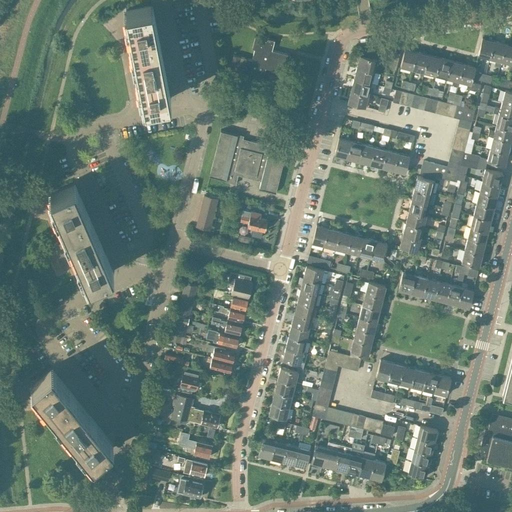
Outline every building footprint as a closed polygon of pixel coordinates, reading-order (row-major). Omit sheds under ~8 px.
[(126,8),(132,40),(158,35),(152,3),(126,8)] [(132,40),(138,72),(164,66),(158,35),(132,40)] [(247,77),(262,81),(265,67),(279,71),(280,67),(286,69),(290,54),(272,50),(273,44),(274,40),(255,35),(252,48),(255,48),(252,59),(240,56),(237,70),(248,73),(247,77)] [(490,57),(494,40),(482,37),(478,54),(490,57)] [(500,66),(501,60),(506,43),(494,40),(490,57),(496,59),(495,64),(500,66)] [(501,60),(511,63),(511,44),(506,43),(501,60)] [(405,48),(400,65),(412,68),(417,51),(405,48)] [(389,67),(395,69),(399,53),(393,51),(389,67)] [(417,51),(412,68),(424,71),(428,54),(417,51)] [(236,74),(237,70),(240,56),(234,54),(233,56),(229,72),(236,74)] [(428,54),(424,71),(435,74),(440,57),(428,54)] [(357,66),(374,71),(377,59),(360,55),(357,66)] [(440,57),(435,74),(447,77),(452,60),(440,57)] [(452,60),(447,77),(454,79),(452,84),(457,85),(459,80),(463,63),(452,60)] [(463,63),(459,80),(468,83),(466,88),(479,91),(480,83),(471,81),(475,66),(463,63)] [(138,72),(144,103),(170,98),(164,66),(138,72)] [(354,78),(371,82),(374,71),(357,66),(354,78)] [(351,90),(368,94),(371,82),(354,78),(351,90)] [(396,89),(393,101),(399,102),(402,91),(396,89)] [(348,102),(365,106),(368,94),(351,90),(348,102)] [(502,101),(511,104),(511,91),(505,90),(502,101)] [(402,91),(399,102),(405,104),(408,92),(402,91)] [(408,92),(405,104),(411,105),(414,94),(408,92)] [(414,94),(411,105),(417,107),(420,95),(414,94)] [(454,100),(453,104),(456,105),(459,105),(461,95),(455,94),(454,100)] [(420,95),(417,107),(423,109),(426,97),(420,95)] [(426,97),(423,109),(429,110),(432,98),(426,97)] [(432,98),(429,110),(435,112),(438,100),(432,98)] [(438,100),(435,112),(441,113),(444,102),(438,100)] [(499,113),(511,116),(511,104),(502,101),(500,107),(494,106),(493,112),(499,113)] [(444,102),(441,113),(447,115),(450,103),(444,102)] [(450,103),(447,115),(453,116),(456,105),(453,104),(450,103)] [(456,105),(453,116),(460,118),(471,121),(474,109),(459,105),(456,105)] [(496,125),(511,128),(511,116),(499,113),(496,125)] [(460,118),(458,124),(470,127),(471,121),(460,118)] [(458,124),(457,130),(468,133),(470,127),(458,124)] [(493,136),(510,141),(511,133),(511,128),(496,125),(494,131),(489,129),(487,135),(493,136)] [(259,188),(276,192),(287,146),(270,142),(270,145),(236,136),(237,134),(220,130),(209,175),(225,179),(225,181),(236,183),(238,174),(261,180),(259,188)] [(457,130),(455,136),(466,139),(468,133),(457,130)] [(397,137),(412,141),(414,135),(398,131),(397,137)] [(455,136),(454,142),(465,145),(466,139),(455,136)] [(490,148),(507,152),(510,141),(493,136),(490,148)] [(334,154),(346,157),(351,140),(339,137),(334,154)] [(346,157),(358,160),(362,143),(351,140),(346,157)] [(454,142),(452,148),(463,151),(465,145),(454,142)] [(358,160),(369,163),(374,146),(362,143),(358,160)] [(369,163),(381,166),(385,149),(374,146),(369,163)] [(452,148),(450,154),(462,157),(463,151),(452,148)] [(487,160),(504,164),(507,152),(490,148),(487,160)] [(381,166),(393,169),(397,152),(385,149),(381,166)] [(462,157),(462,158),(478,162),(479,155),(463,151),(462,157)] [(393,169),(404,172),(409,155),(397,152),(393,169)] [(450,154),(449,160),(460,163),(462,158),(462,157),(450,154)] [(460,163),(460,164),(476,168),(478,162),(462,158),(460,163)] [(423,160),(420,171),(424,172),(426,173),(429,161),(423,160)] [(447,166),(444,177),(456,180),(460,164),(460,163),(449,160),(447,166)] [(429,161),(426,173),(432,174),(435,163),(429,161)] [(435,163),(432,174),(436,175),(438,176),(441,164),(435,163)] [(441,164),(438,176),(444,177),(447,166),(441,164)] [(482,179),(499,184),(502,172),(485,168),(482,179)] [(417,175),(414,187),(432,191),(436,175),(432,174),(426,173),(424,172),(423,177),(417,175)] [(479,191),(496,195),(499,184),(482,179),(479,191)] [(50,192),(63,222),(88,211),(75,182),(50,192)] [(414,187),(411,199),(429,203),(432,191),(414,187)] [(476,203),(493,207),(496,195),(479,191),(476,203)] [(203,201),(216,204),(218,198),(204,194),(203,201)] [(411,199),(408,210),(426,215),(429,203),(411,199)] [(201,207),(215,210),(216,204),(203,201),(201,207)] [(473,214),(490,219),(493,207),(476,203),(473,214)] [(199,213),(213,216),(215,210),(201,207),(199,213)] [(242,215),(240,220),(248,222),(247,226),(265,230),(267,219),(260,217),(261,213),(251,211),(243,209),(242,215)] [(408,210),(405,222),(423,226),(426,215),(408,210)] [(63,222),(76,252),(101,241),(88,211),(63,222)] [(198,219),(211,223),(213,216),(199,213),(198,219)] [(470,226),(487,230),(490,219),(473,214),(470,226)] [(196,225),(210,229),(211,223),(198,219),(196,225)] [(404,228),(402,234),(420,238),(423,226),(405,222),(405,223),(404,222),(403,227),(404,228)] [(312,242),(324,245),(328,227),(316,224),(312,242)] [(467,238),(484,242),(487,230),(470,226),(467,238)] [(324,245),(335,248),(340,230),(328,227),(324,245)] [(335,248),(347,251),(352,233),(340,230),(335,248)] [(347,251),(359,254),(363,236),(352,233),(347,251)] [(399,245),(417,250),(420,238),(402,234),(399,245)] [(359,254),(370,256),(375,239),(363,236),(359,254)] [(464,249),(482,254),(484,242),(467,238),(464,249)] [(370,256),(382,260),(387,242),(375,239),(370,256)] [(76,252),(89,281),(113,270),(101,241),(76,252)] [(461,261),(479,266),(482,254),(464,249),(461,261)] [(307,261),(323,265),(324,259),(309,255),(307,261)] [(303,277),(320,281),(324,282),(327,270),(306,265),(303,277)] [(461,272),(476,276),(478,270),(462,266),(461,272)] [(231,270),(228,282),(233,284),(231,292),(248,296),(249,294),(250,294),(251,291),(250,289),(252,280),(250,280),(251,275),(231,270)] [(398,288),(410,291),(414,274),(402,271),(398,288)] [(410,291),(421,294),(426,277),(414,274),(410,291)] [(300,288),(317,293),(320,281),(303,277),(300,288)] [(421,294),(433,297),(437,280),(426,277),(421,294)] [(433,297),(445,300),(449,283),(437,280),(433,297)] [(368,281),(365,293),(382,297),(385,285),(368,281)] [(456,303),(468,306),(473,289),(466,287),(467,283),(462,281),(461,286),(456,303)] [(183,287),(182,295),(193,298),(196,285),(185,282),(183,287)] [(445,300),(456,303),(461,286),(449,283),(445,300)] [(297,300),(314,304),(317,293),(300,288),(297,300)] [(227,292),(225,297),(232,298),(231,304),(245,308),(246,307),(247,306),(248,304),(247,302),(248,298),(227,292)] [(365,293),(362,304),(379,309),(382,297),(365,293)] [(193,298),(182,295),(180,300),(180,301),(179,307),(190,310),(193,298)] [(294,312),(312,316),(314,304),(297,300),(294,312)] [(213,302),(211,308),(229,313),(228,317),(242,321),(243,319),(244,319),(245,316),(244,315),(245,311),(222,306),(222,305),(213,302)] [(362,304),(359,316),(376,320),(379,309),(362,304)] [(190,310),(179,307),(178,309),(177,313),(172,311),(170,319),(175,320),(187,323),(190,310)] [(291,323),(309,328),(312,316),(294,312),(291,323)] [(212,316),(211,322),(226,325),(225,329),(239,333),(240,332),(241,331),(242,329),(241,328),(242,324),(220,319),(220,318),(212,316)] [(359,316),(356,328),(373,332),(376,320),(359,316)] [(186,329),(187,323),(175,320),(174,327),(168,325),(167,331),(181,335),(184,336),(186,329)] [(288,335),(306,339),(309,328),(291,323),(288,335)] [(208,328),(207,336),(214,338),(214,340),(236,346),(236,345),(238,344),(238,342),(238,340),(238,337),(217,331),(217,330),(208,328)] [(356,328),(353,339),(370,344),(373,332),(356,328)] [(181,335),(167,331),(166,334),(166,336),(165,338),(180,342),(181,335)] [(285,347),(303,351),(306,339),(288,335),(285,347)] [(350,355),(354,356),(360,358),(361,354),(367,356),(370,344),(353,339),(350,351),(351,351),(350,355)] [(212,357),(232,362),(235,352),(224,350),(225,348),(209,344),(208,350),(213,352),(212,357)] [(290,365),(303,368),(307,352),(303,351),(285,347),(282,358),(291,361),(290,365)] [(326,362),(337,365),(338,364),(339,365),(342,353),(329,350),(326,362)] [(164,358),(181,363),(183,356),(165,352),(164,358)] [(342,353),(339,365),(345,366),(348,355),(342,353)] [(348,355),(345,366),(351,368),(354,356),(350,355),(348,355)] [(511,355),(502,394),(511,397),(511,355)] [(354,356),(351,368),(357,369),(360,358),(354,356)] [(220,369),(230,372),(232,362),(212,357),(209,369),(219,371),(220,369)] [(376,376),(387,379),(392,362),(380,359),(376,376)] [(324,368),(336,371),(337,365),(326,362),(324,368)] [(387,379),(399,382),(403,365),(392,362),(387,379)] [(399,382),(411,385),(415,368),(403,365),(399,382)] [(31,383),(52,408),(72,391),(52,366),(31,383)] [(277,378),(295,382),(298,371),(280,366),(277,378)] [(323,373),(335,376),(336,371),(324,368),(323,373)] [(411,385),(422,388),(427,371),(415,368),(411,385)] [(173,386),(173,388),(190,392),(191,388),(195,389),(199,373),(183,369),(179,385),(176,384),(175,384),(174,385),(173,386)] [(422,388),(434,391),(438,374),(427,371),(422,388)] [(321,379),(333,382),(335,376),(323,373),(321,379)] [(434,391),(446,394),(450,377),(438,374),(434,391)] [(157,383),(168,385),(169,378),(159,376),(157,383)] [(275,390),(292,394),(295,382),(277,378),(275,390)] [(320,385),(332,388),(333,382),(321,379),(320,385)] [(318,391),(330,394),(332,388),(320,385),(318,391)] [(371,396),(386,400),(388,393),(372,389),(371,396)] [(272,401),(289,406),(292,394),(275,390),(272,401)] [(52,408),(72,433),(93,416),(72,391),(52,408)] [(317,397),(329,400),(330,394),(318,391),(317,397)] [(175,403),(171,417),(187,421),(188,419),(191,420),(194,407),(194,406),(191,405),(193,397),(177,393),(177,395),(175,394),(173,402),(175,403)] [(315,403),(327,406),(329,400),(317,397),(315,403)] [(269,413),(286,418),(289,406),(272,401),(269,413)] [(318,416),(325,418),(328,406),(327,406),(315,403),(309,428),(315,429),(318,416)] [(425,409),(441,413),(442,407),(427,403),(425,409)] [(325,418),(332,420),(335,408),(328,406),(325,418)] [(194,407),(191,420),(216,426),(218,421),(220,420),(221,416),(219,414),(220,413),(207,410),(202,409),(194,407)] [(332,420),(338,421),(341,409),(335,408),(332,420)] [(338,421),(344,423),(347,411),(341,409),(338,421)] [(344,423),(350,424),(353,413),(347,411),(344,423)] [(350,424),(356,426),(359,414),(353,413),(350,424)] [(356,426),(362,427),(365,416),(359,414),(356,426)] [(486,459),(511,465),(511,418),(491,414),(487,433),(484,432),(478,454),(487,456),(486,459)] [(72,433),(92,458),(113,441),(93,416),(72,433)] [(362,427),(368,429),(371,417),(365,416),(362,427)] [(368,429),(374,430),(377,419),(371,417),(368,429)] [(374,430),(380,432),(382,422),(383,420),(377,419),(374,430)] [(380,432),(392,435),(394,425),(382,422),(380,432)] [(417,436),(434,441),(437,429),(420,424),(417,436)] [(181,431),(179,442),(195,446),(193,452),(209,456),(212,444),(196,440),(188,438),(189,432),(186,432),(185,432),(181,431)] [(414,448),(431,452),(434,441),(417,436),(414,448)] [(258,454),(270,457),(275,440),(263,437),(258,454)] [(270,457),(282,460),(286,443),(275,440),(270,457)] [(327,447),(322,464),(334,467),(340,444),(328,441),(327,447)] [(282,460),(293,463),(298,445),(286,443),(282,460)] [(315,444),(311,461),(322,464),(327,447),(315,444)] [(338,450),(334,467),(346,470),(352,447),(340,444),(338,450)] [(293,463),(305,466),(310,448),(298,445),(293,463)] [(143,454),(159,458),(161,451),(144,447),(143,454)] [(352,447),(346,470),(357,473),(362,456),(363,450),(352,447)] [(411,460),(428,464),(431,452),(414,448),(411,460)] [(362,456),(357,473),(369,476),(373,458),(362,456)] [(186,464),(184,471),(189,472),(204,476),(207,464),(187,458),(186,464)] [(373,458),(369,476),(381,479),(385,461),(373,458)] [(408,471),(425,476),(428,464),(411,460),(408,471)] [(140,464),(138,472),(167,480),(169,472),(162,470),(160,469),(140,464)] [(180,483),(177,491),(183,492),(199,496),(202,483),(181,478),(180,483)]
